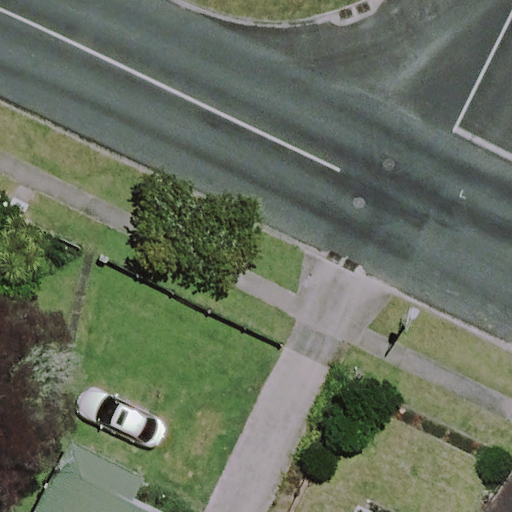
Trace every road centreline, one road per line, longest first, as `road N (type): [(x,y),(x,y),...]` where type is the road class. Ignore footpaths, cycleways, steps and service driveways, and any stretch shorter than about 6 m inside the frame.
road 1 (residential): [(419,206),(0,4)]
road 2 (residential): [(511,17),(419,206)]
